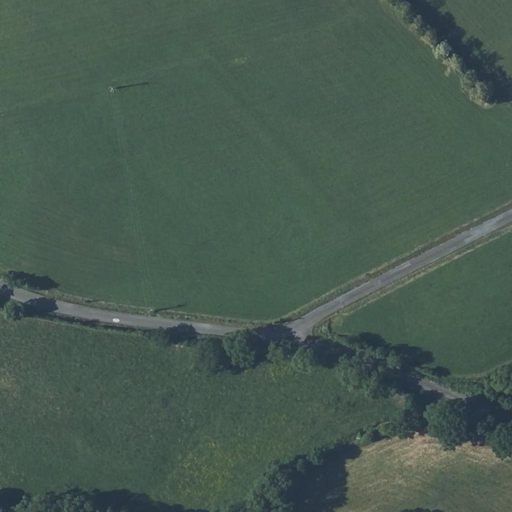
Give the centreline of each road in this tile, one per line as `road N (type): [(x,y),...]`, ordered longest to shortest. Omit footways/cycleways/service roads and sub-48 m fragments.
road 1 (unclassified): [(286,341),(94,314),(0,286)]
road 2 (unclassified): [(511,213),(306,320),(286,341)]
road 3 (unclassified): [(511,421),(387,369),(286,341)]
